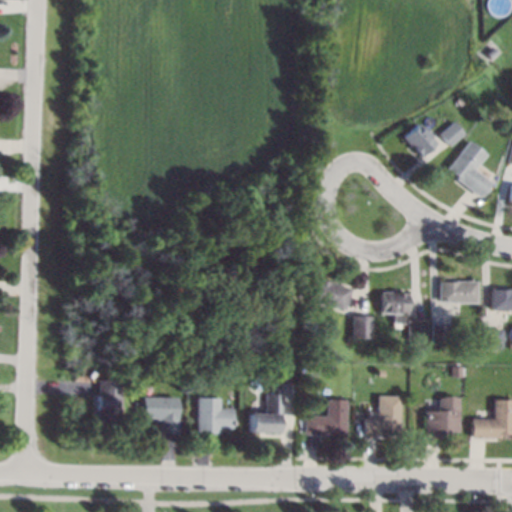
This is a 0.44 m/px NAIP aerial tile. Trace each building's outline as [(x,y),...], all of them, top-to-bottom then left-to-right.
[(497,52),(490,59),(484,52),(490,45),(497,52)] [(461,131),(447,144),(436,133),(449,120),(461,131)] [(433,141),(418,156),(400,137),(415,122),(433,141)] [(483,153),(471,168),(487,181),(476,196),(453,178),(455,175),(444,166),(466,139),(483,153)] [(349,288),(342,308),(306,297),(313,277),(349,288)] [(473,301),(435,301),(436,281),(448,281),(448,280),(473,280),(473,301)] [(511,286),(511,309),(487,309),(488,286),(511,286)] [(405,292),(404,312),(403,312),(402,322),(390,321),(390,313),(377,312),(378,291),(405,292)] [(300,315),(298,321),(292,320),(293,313),(300,315)] [(368,337),(350,336),(350,314),(369,315),(368,337)] [(423,340),(419,340),(419,346),(409,346),(409,339),(404,339),(405,317),(424,318),(423,340)] [(446,339),(429,339),(429,324),(446,324),(446,339)] [(499,346),(482,346),(482,328),(500,328),(499,346)] [(460,376),(449,376),(449,365),(460,365),(460,376)] [(120,381),(117,428),(94,427),(96,380),(120,381)] [(282,392),(281,413),(276,413),(275,432),(247,431),(248,412),(264,412),(265,391),(282,392)] [(453,396),(457,396),(458,430),(444,430),(444,435),(424,436),(424,410),(437,409),(437,397),(441,397),(441,395),(453,394),(453,396)] [(176,397),(174,433),(156,432),(157,418),(139,417),(140,395),(176,397)] [(398,432),(384,432),(384,436),(363,436),(363,417),(375,417),(376,395),(399,395),(398,432)] [(217,397),(217,407),(230,408),(229,427),(217,427),(217,434),(194,433),(195,396),(217,397)] [(344,434),(303,432),(303,414),(325,415),(325,398),(345,398),(344,434)] [(511,433),(498,433),(498,437),(469,437),(469,418),(491,418),(491,398),(511,399),(511,433)]
